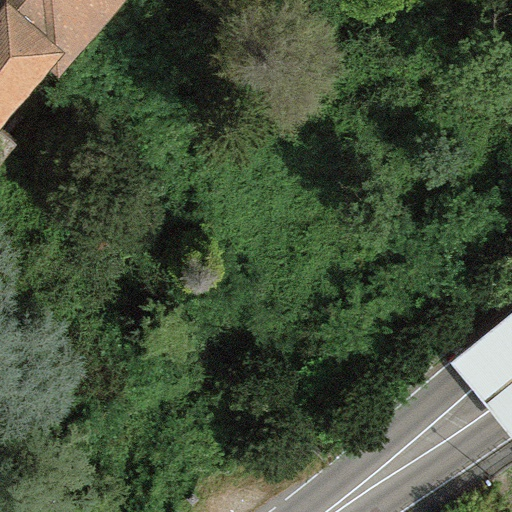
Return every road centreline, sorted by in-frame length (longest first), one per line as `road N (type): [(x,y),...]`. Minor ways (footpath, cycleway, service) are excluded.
road 1 (secondary): [(511,334),(445,391),(387,470)]
road 2 (secondary): [(387,470),(511,404)]
